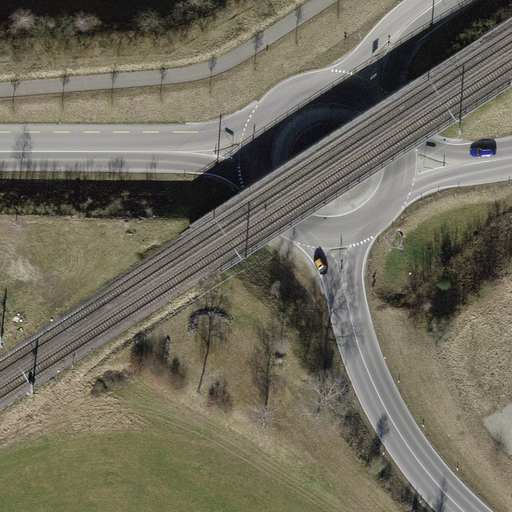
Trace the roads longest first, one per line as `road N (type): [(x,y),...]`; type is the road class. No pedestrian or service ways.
road 1 (secondary): [(465,511),(387,410),(355,329),(338,235)]
road 2 (primary): [(0,152),(260,152)]
road 3 (primary): [(364,90),(341,84),(296,95),(278,110),(260,152)]
road 4 (primary): [(260,152),(272,201),(290,220),(338,235)]
road 5 (secondary): [(364,90),(383,55),(445,0)]
